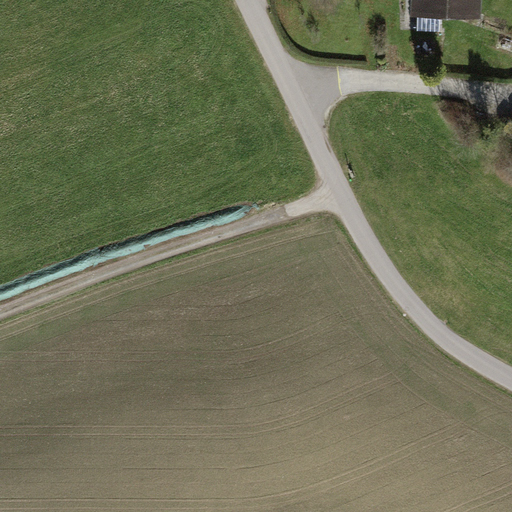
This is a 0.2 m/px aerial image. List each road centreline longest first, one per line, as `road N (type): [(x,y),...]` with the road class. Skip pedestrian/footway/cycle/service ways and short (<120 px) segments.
road 1 (unclassified): [(511,383),(484,368),(405,295),(337,191),(246,0)]
road 2 (track): [(0,321),(337,191)]
